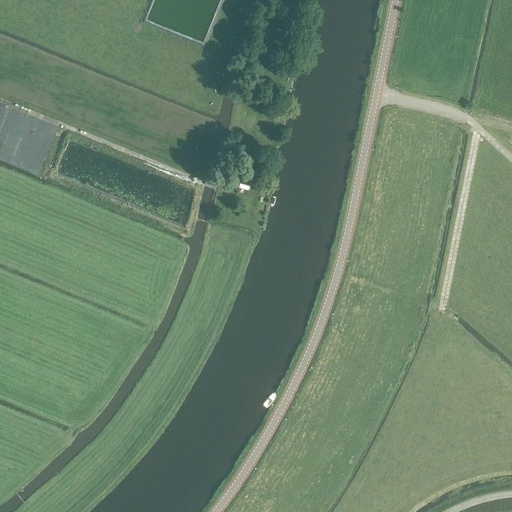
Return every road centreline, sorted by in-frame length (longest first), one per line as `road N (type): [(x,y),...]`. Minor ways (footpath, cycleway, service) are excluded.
road 1 (tertiary): [(217,511),(277,418),(337,276),(395,0)]
road 2 (track): [(199,180),(0,101)]
road 3 (track): [(467,118),(478,128),(439,314)]
